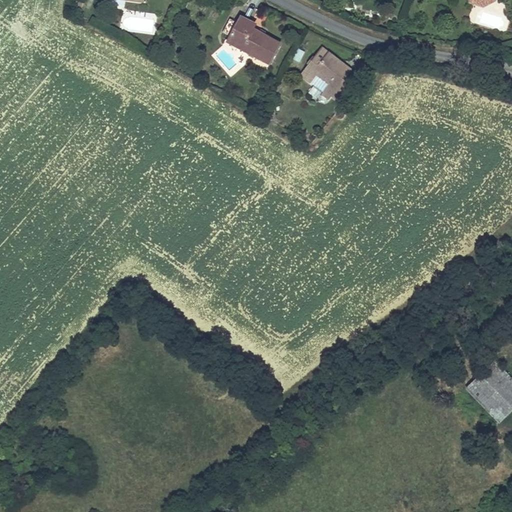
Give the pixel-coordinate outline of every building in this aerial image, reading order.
[(80,14),(84,4),(77,2),(73,11),(80,14)] [(240,18),(238,23),(233,32),(225,28),(223,33),(231,37),(228,43),(270,65),(280,44),(253,30),(255,25),(240,18)] [(233,32),(238,23),(230,19),(225,28),(233,32)] [(300,62),(304,51),(298,49),(294,60),(300,62)] [(301,76),(310,82),(315,76),(328,86),(323,92),(322,95),(328,100),(332,96),(349,72),(351,70),(322,49),(301,76)] [(349,72),(332,96),(338,100),(355,77),(349,72)] [(310,82),(323,92),(328,86),(315,76),(310,82)] [(511,382),(491,362),(466,388),(501,422),(511,411),(511,382)]
